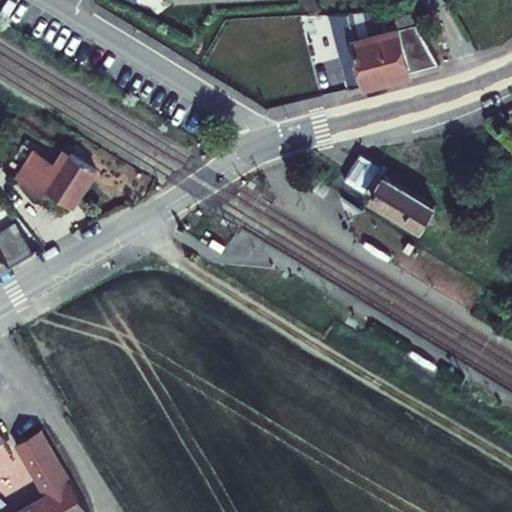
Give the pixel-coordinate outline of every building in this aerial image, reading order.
[(409,8),(348,12),(367,83),(440,63),(409,8)] [(367,83),(348,12),(331,13),(350,88),(367,83)] [(61,168),(34,153),(17,179),(43,196),(47,190),(73,205),(94,171),(69,156),(61,168)] [(373,196),(387,174),(388,171),(373,162),(358,187),(373,196)] [(429,230),(442,207),(387,174),(373,196),(429,230)] [(453,214),(442,207),(429,230),(440,236),(453,214)] [(0,228),(0,251),(9,267),(35,251),(15,220),(0,228)] [(459,249),(466,238),(456,232),(449,243),(459,249)] [(365,243),(362,247),(388,263),(394,254),(368,239),(368,238),(365,243)] [(0,272),(9,267),(0,251),(0,272)] [(498,277),(492,288),(511,297),(511,293),(511,270),(505,266),(498,277)] [(492,288),(498,277),(489,271),(481,283),(491,289),(492,288)] [(432,372),(436,366),(410,350),(407,356),(432,372)] [(0,444),(9,439),(0,423),(0,444)] [(50,503),(34,511),(89,511),(43,435),(20,450),(50,503)]
